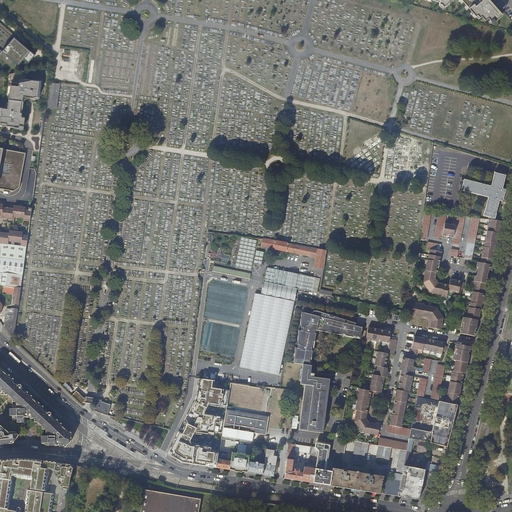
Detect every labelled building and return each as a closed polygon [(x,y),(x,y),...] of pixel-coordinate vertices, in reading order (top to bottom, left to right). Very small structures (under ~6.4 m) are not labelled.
[(443,0),(445,2),(447,0),(466,0),(477,12),(479,11),(481,14),(482,13),(488,17),(490,14),(496,20),(505,12),(493,0),(480,0),(477,2),(476,1),(476,0),(443,0)] [(0,53),(0,66),(1,67),(30,57),(38,47),(20,31),(6,47),(0,53)] [(0,128),(1,129),(1,127),(23,130),(25,120),(22,119),(24,104),(27,101),(32,100),(39,97),(41,82),(26,80),(26,75),(22,75),(22,72),(10,75),(11,82),(7,108),(0,106),(0,128)] [(60,84),(49,82),(46,107),(57,109),(60,84)] [(0,189),(14,192),(19,187),(26,154),(0,148),(0,189)] [(506,176),(495,173),(491,186),(464,179),(461,191),(488,198),(483,216),(494,219),(499,201),(502,202),(506,190),(503,189),(506,176)] [(30,223),(31,212),(25,211),(25,207),(14,206),(13,209),(3,208),(3,205),(0,204),(0,216),(1,216),(1,219),(12,221),(13,218),(23,219),(23,222),(30,223)] [(432,212),(423,210),(419,239),(427,240),(432,212)] [(458,216),(456,225),(446,224),(447,214),(441,213),(436,238),(443,239),(443,237),(454,239),(453,244),(460,246),(465,220),(466,217),(458,216)] [(472,261),(479,223),(480,220),(472,219),(471,222),(464,260),(472,261)] [(498,224),(498,223),(494,222),(489,221),(489,222),(487,233),(488,233),(484,249),(483,249),(480,264),(477,264),(476,269),(478,269),(488,271),(498,224)] [(500,236),(502,223),(498,224),(488,271),(489,271),(491,272),(491,267),(492,267),(495,251),(496,251),(499,236),(500,236)] [(27,247),(28,237),(0,233),(0,243),(8,245),(8,243),(21,244),(20,246),(27,247)] [(251,271),(258,238),(241,237),(235,268),(251,271)] [(314,273),(322,275),(326,251),(263,239),(262,247),(316,257),(314,273)] [(0,257),(25,260),(27,247),(20,246),(8,245),(0,243),(0,257)] [(438,274),(442,253),(437,252),(438,245),(428,244),(426,250),(430,251),(423,284),(430,294),(441,297),(441,298),(447,299),(448,293),(459,295),(460,291),(463,292),(464,284),(461,283),(461,282),(451,280),(450,287),(439,285),(436,280),(437,274),(438,274)] [(265,252),(256,250),(254,264),(262,265),(265,252)] [(0,273),(22,276),(25,260),(0,257),(0,273)] [(214,272),(250,280),(251,274),(214,267),(213,271),(214,272)] [(319,278),(268,267),(265,282),(317,293),(319,278)] [(486,280),(488,271),(478,269),(478,273),(477,278),(486,280)] [(0,285),(3,286),(21,288),(22,276),(0,273),(0,285)] [(477,330),(478,324),(481,306),(486,280),(477,278),(475,278),(474,283),(470,304),(469,304),(466,320),(463,319),(462,324),(463,325),(461,335),(475,338),(477,330)] [(0,314),(2,313),(3,306),(3,305),(6,303),(13,304),(13,306),(16,306),(16,304),(18,304),(21,288),(3,286),(2,292),(2,293),(0,294),(0,314)] [(255,294),(239,368),(279,376),(294,302),(255,294)] [(414,306),(410,305),(408,313),(412,314),(412,316),(429,320),(432,324),(431,329),(441,331),(443,320),(436,310),(424,307),(424,306),(414,304),(414,306)] [(4,327),(13,340),(14,334),(18,309),(16,309),(12,309),(11,310),(7,310),(4,327)] [(295,347),(295,364),(303,365),(310,366),(313,351),(312,351),(312,349),(316,334),(314,333),(314,332),(314,330),(327,333),(328,331),(329,331),(332,332),(331,334),(342,336),(342,334),(344,335),(346,335),(345,337),(360,340),(363,328),(359,327),(355,326),(356,323),(331,315),(316,311),(309,314),(302,312),(301,330),(298,330),(298,348),(295,347)] [(361,433),(378,436),(381,425),(375,424),(375,425),(369,424),(366,419),(372,392),(381,394),(385,378),(387,379),(389,374),(387,373),(388,369),(386,368),(388,355),(394,356),(397,342),(390,340),(392,333),(369,328),(366,340),(383,343),(389,344),(387,355),(378,353),(375,366),(378,367),(377,371),(375,371),(374,376),(373,376),(370,392),(360,390),(356,410),(357,411),(354,422),(361,433)] [(444,346),(445,343),(415,338),(412,354),(416,355),(418,350),(423,351),(424,350),(437,353),(437,354),(442,355),(443,352),(446,352),(447,346),(444,346)] [(465,372),(466,373),(472,346),(457,343),(454,359),(456,360),(454,371),(453,371),(447,402),(458,405),(465,372)] [(410,438),(411,430),(402,428),(409,394),(410,394),(413,377),(412,377),(413,374),(414,374),(415,368),(413,368),(415,358),(408,356),(407,360),(404,359),(402,366),(401,366),(400,371),(402,372),(398,391),(396,391),(394,402),(395,402),(392,416),(389,427),(388,427),(387,433),(410,438)] [(429,373),(432,360),(426,359),(423,372),(429,373)] [(311,374),(312,366),(310,366),(303,365),(300,384),(305,385),(299,430),(323,433),(330,379),(314,377),(314,374),(311,374)] [(432,400),(439,401),(445,367),(439,365),(432,400)] [(21,387),(20,386),(19,386),(17,388),(14,385),(13,380),(10,380),(0,370),(0,396),(8,397),(12,401),(13,411),(10,411),(10,418),(13,418),(13,422),(17,422),(17,424),(24,424),(24,419),(31,419),(31,420),(33,420),(35,422),(35,424),(37,424),(42,428),(42,431),(45,431),(46,432),(46,434),(51,434),(52,436),(52,437),(41,438),(42,445),(48,447),(63,447),(66,449),(72,442),(71,434),(68,434),(62,427),(62,425),(59,425),(58,424),(58,421),(53,422),(52,421),(52,418),(50,417),(51,416),(50,415),(50,414),(49,414),(48,414),(48,415),(46,413),(44,414),(43,413),(43,408),(40,408),(28,396),(28,394),(23,394),(20,391),(21,389),(22,388),(21,387)] [(417,397),(424,398),(428,380),(420,378),(417,397)] [(215,468),(230,383),(199,379),(196,398),(169,454),(184,463),(215,468)] [(260,387),(230,383),(225,414),(221,440),(228,441),(226,452),(220,452),(216,468),(223,469),(241,472),(247,473),(249,462),(250,455),(245,454),(246,443),(249,444),(252,441),(260,387)] [(63,386),(69,392),(71,390),(65,384),(63,386)] [(83,403),(84,397),(79,393),(74,397),(82,405),(83,405),(83,403)] [(96,399),(94,398),(88,397),(84,396),(84,397),(83,403),(87,404),(95,405),(95,399),(96,399)] [(94,410),(107,415),(111,405),(102,402),(102,401),(95,399),(95,405),(94,410)] [(447,402),(439,401),(432,433),(430,443),(440,444),(447,446),(458,405),(447,402)] [(0,444),(4,444),(13,443),(19,436),(0,425),(0,444)] [(428,442),(430,443),(432,433),(411,429),(411,430),(410,438),(409,439),(419,441),(428,442)] [(348,440),(339,438),(334,460),(343,462),(348,440)] [(379,439),(378,446),(379,446),(392,449),(400,450),(407,452),(408,445),(379,439)] [(426,452),(428,442),(419,441),(417,449),(418,450),(417,451),(421,452),(422,451),(426,452)] [(369,445),(356,442),(352,464),(365,467),(369,445)] [(315,448),(289,444),(288,451),(287,460),(293,460),(301,463),(301,459),(297,458),(298,453),(300,452),(309,454),(311,455),(310,465),(314,466),(315,466),(318,451),(315,448)] [(392,450),(378,447),(376,461),(389,463),(392,450)] [(274,451),(266,449),(264,465),(262,475),(274,477),(275,471),(276,471),(278,463),(276,463),(277,456),(273,456),(274,451)] [(324,452),(318,451),(315,466),(312,483),(320,484),(322,485),(329,486),(332,472),(321,470),(324,452)] [(400,452),(396,474),(402,475),(404,466),(407,454),(400,452)] [(409,467),(412,453),(407,452),(407,454),(404,466),(409,467)] [(293,460),(287,460),(284,478),(301,481),(312,483),(315,466),(314,466),(313,469),(306,468),(306,466),(305,466),(304,473),(300,472),(300,470),(298,469),(298,467),(297,467),(296,467),(296,469),(295,469),(294,470),(294,472),(292,472),(293,460)] [(25,461),(17,461),(10,461),(5,461),(0,462),(0,511),(49,511),(52,494),(46,493),(50,469),(52,470),(58,471),(60,472),(60,475),(58,475),(58,476),(57,477),(59,480),(60,479),(64,479),(63,483),(62,482),(61,484),(60,485),(62,488),(64,487),(69,487),(71,477),(74,465),(70,465),(68,467),(53,464),(50,464),(32,461),(25,461)] [(414,468),(423,470),(423,469),(424,469),(425,465),(423,465),(424,464),(421,463),(421,461),(415,461),(414,468)] [(262,475),(264,465),(258,464),(257,463),(255,462),(254,463),(249,462),(247,473),(257,474),(262,475)] [(425,470),(440,474),(442,467),(427,463),(425,470)] [(419,500),(419,499),(425,470),(423,470),(414,468),(409,467),(404,466),(402,475),(398,496),(410,498),(419,500)] [(344,471),(333,469),(332,472),(330,486),(361,491),(380,494),(384,478),(372,476),(372,474),(369,474),(369,475),(358,473),(359,472),(357,472),(357,473),(347,472),(347,470),(344,469),(344,471)] [(385,471),(384,478),(388,478),(386,490),(385,490),(384,494),(389,495),(398,496),(402,475),(396,474),(385,471)] [(198,511),(201,500),(145,490),(141,511),(198,511)]
